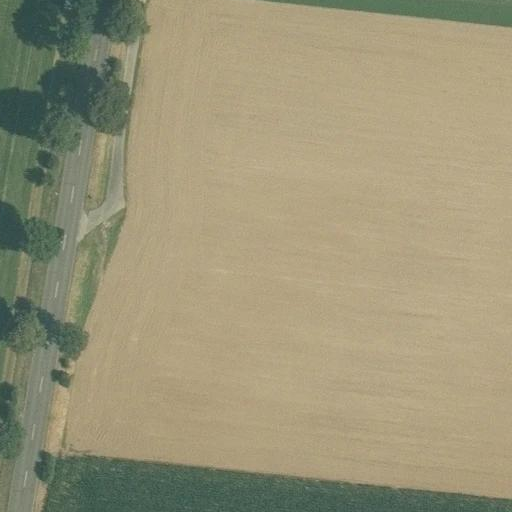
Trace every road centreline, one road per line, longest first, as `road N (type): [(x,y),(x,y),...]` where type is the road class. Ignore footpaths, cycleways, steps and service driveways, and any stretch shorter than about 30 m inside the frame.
road 1 (tertiary): [(103,0),(19,511)]
road 2 (track): [(68,0),(0,420)]
road 3 (track): [(63,236),(78,235),(112,205),(141,0)]
